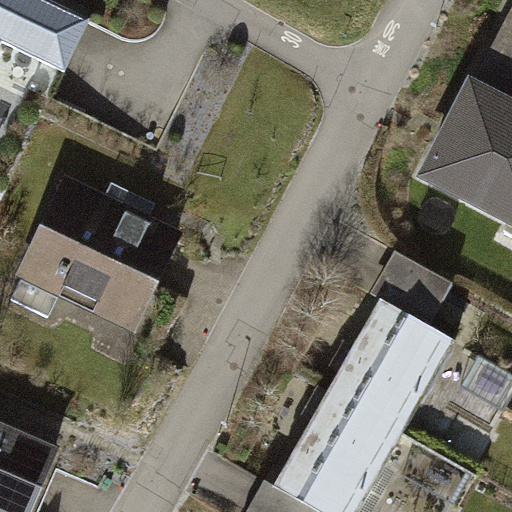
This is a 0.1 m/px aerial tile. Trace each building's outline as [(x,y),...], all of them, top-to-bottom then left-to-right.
[(102,39),(17,0),(0,0),(0,107),(12,83),(69,109),(102,39)] [(511,18),(502,7),(468,78),(511,101),(511,18)] [(462,75),(410,172),(511,225),(511,101),(468,78),(462,75)] [(192,248),(77,195),(28,300),(143,354),(192,248)] [(383,305),(434,334),(457,294),(396,259),(372,298),(383,305)] [(329,397),(408,442),(462,350),(434,334),(383,305),(329,397)] [(511,372),(486,356),(467,387),(509,413),(511,407),(511,372)] [(408,442),(329,397),(273,494),(304,511),(465,511),(481,485),(408,442)] [(0,511),(19,511),(48,444),(0,423),(0,511)] [(304,511),(273,494),(265,489),(251,511),(304,511)]
